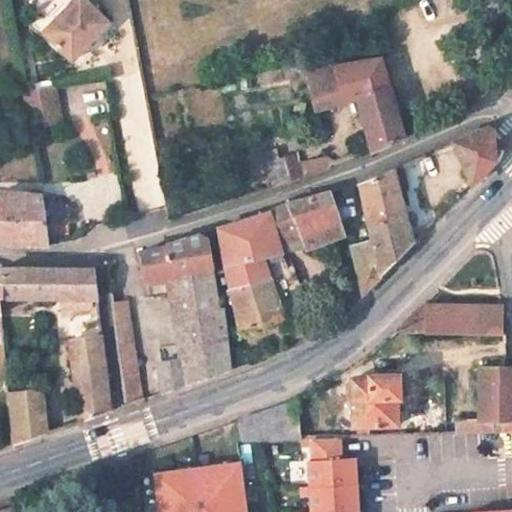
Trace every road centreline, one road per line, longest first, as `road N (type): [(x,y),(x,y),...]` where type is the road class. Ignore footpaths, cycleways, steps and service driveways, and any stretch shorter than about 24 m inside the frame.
road 1 (secondary): [(0,476),(321,357),(487,203)]
road 2 (unclassified): [(511,117),(495,116),(155,239),(104,250),(0,253)]
